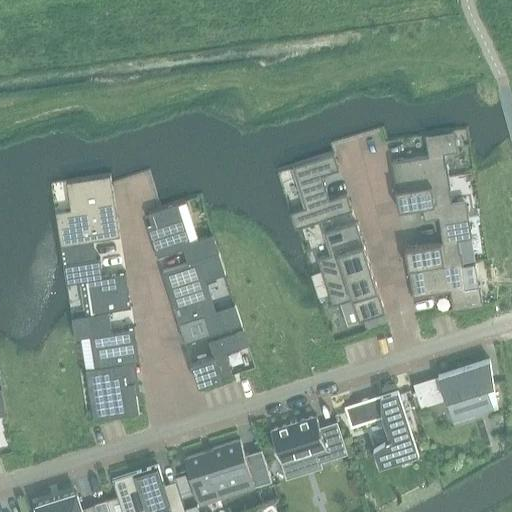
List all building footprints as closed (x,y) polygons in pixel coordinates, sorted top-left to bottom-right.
[(428,154),(391,160),(390,160),(394,185),(449,176),(447,165),(446,166),(444,153),(458,150),(455,136),(426,141),(428,154)] [(334,153),(292,166),(305,206),(290,211),(295,228),(352,210),(347,193),(329,198),(322,175),(339,169),(334,153)] [(104,175),(71,180),(75,208),(55,211),(60,245),(120,236),(113,192),(107,193),(104,175)] [(449,176),(394,185),(398,209),(399,209),(421,206),(424,219),(438,217),(468,212),(465,198),(452,201),(449,187),(450,187),(449,176)] [(187,262),(219,252),(213,233),(190,241),(178,202),(158,208),(147,212),(151,225),(147,226),(157,256),(183,248),(187,262)] [(325,281),(370,267),(356,221),(323,231),(330,254),(317,258),(321,270),(325,281)] [(469,223),(440,228),(442,241),(405,247),(409,272),(463,263),(461,252),(460,252),(458,239),(472,237),(469,223)] [(187,262),(163,270),(179,322),(204,315),(210,334),(242,324),(235,303),(216,309),(206,279),(225,273),(219,252),(187,262)] [(100,257),(63,263),(66,283),(85,280),(90,313),(108,310),(131,307),(125,273),(103,276),(100,257)] [(413,296),(449,290),(452,305),(482,300),(479,284),(466,286),(464,274),(463,263),(409,272),(413,296)] [(370,267),(325,281),(329,294),(332,304),(351,298),(358,321),(385,312),(370,267)] [(321,270),(310,274),(313,285),(325,281),(321,270)] [(325,281),(313,285),(315,290),(317,297),(329,294),(325,281)] [(90,313),(71,316),(75,337),(94,333),(99,366),(121,363),(139,360),(134,326),(111,329),(108,310),(90,313)] [(346,341),(356,337),(347,315),(337,318),(346,341)] [(320,348),(330,345),(325,324),(315,326),(320,348)] [(243,329),(237,331),(241,347),(248,345),(243,329)] [(198,385),(232,374),(225,352),(241,347),(237,331),(208,340),(213,355),(190,362),(198,385)] [(490,359),(438,375),(445,399),(450,397),(452,404),(454,403),(459,417),(472,413),(473,415),(480,412),(479,410),(493,406),(487,385),(494,383),(490,359)] [(123,363),(85,369),(98,384),(103,417),(93,419),(93,420),(139,413),(134,381),(133,382),(125,383),(122,364),(123,364),(123,363)] [(373,447),(379,465),(418,452),(398,388),(381,394),(382,415),(389,436),(388,437),(385,439),(378,444),(373,447)] [(361,422),(355,402),(344,405),(351,426),(361,422)] [(280,461),(314,450),(318,461),(347,452),(337,422),(320,427),(316,414),(270,429),(280,461)] [(213,448),(184,457),(195,492),(229,481),(233,492),(271,480),(261,449),(245,454),(240,438),(213,447),(213,448)] [(112,479),(122,511),(140,511),(151,509),(151,511),(172,511),(158,465),(112,479)] [(36,503),(38,511),(97,511),(95,504),(81,508),(76,491),(36,503)]
